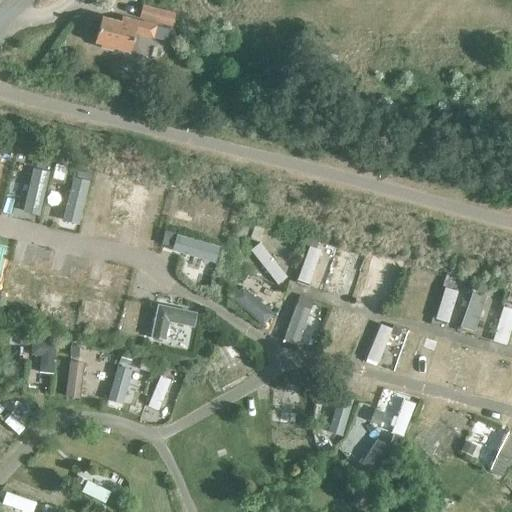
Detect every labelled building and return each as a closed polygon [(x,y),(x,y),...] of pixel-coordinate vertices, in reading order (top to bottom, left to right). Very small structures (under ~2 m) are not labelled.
[(142,6),(139,17),(168,25),(172,13),(142,6)] [(101,18),(95,43),(99,44),(98,47),(111,50),(112,47),(129,52),(134,33),(165,41),(168,30),(120,17),(118,22),(101,18)] [(12,156),(0,153),(0,161),(10,164),(12,156)] [(48,165),(36,162),(35,171),(46,174),(48,165)] [(78,168),(76,177),(89,180),(91,171),(78,168)] [(116,177),(114,186),(127,190),(130,180),(116,177)] [(163,189),(152,186),(150,193),(162,196),(163,189)] [(183,195),(174,192),(172,208),(180,211),(183,195)] [(254,225),(249,238),(258,241),(262,229),(254,225)] [(164,231),(161,244),(170,246),(173,233),(164,231)] [(172,249),(215,261),(220,244),(176,232),(172,249)] [(305,236),(302,244),(315,248),(318,240),(305,236)] [(12,242),(0,239),(0,245),(10,248),(12,242)] [(273,285),(285,278),(262,239),(251,245),(273,285)] [(52,250),(38,247),(36,255),(49,258),(52,250)] [(326,288),(350,293),(359,253),(335,247),(326,288)] [(373,254),(368,267),(380,271),(385,258),(373,254)] [(89,261),(79,258),(76,264),(88,267),(89,261)] [(131,270),(117,267),(115,275),(129,279),(131,270)] [(240,270),(236,278),(243,281),(247,274),(240,270)] [(264,323),(274,310),(240,284),(230,297),(264,323)] [(447,323),(458,288),(444,284),(434,319),(447,323)] [(474,330),(485,293),(471,288),(460,326),(474,330)] [(168,323),(194,326),(196,308),(154,303),(150,336),(166,338),(168,323)] [(511,306),(503,304),(491,340),(505,345),(511,323),(511,306)] [(378,321),(366,359),(379,363),(390,325),(378,321)] [(392,326),(389,334),(398,337),(401,329),(392,326)] [(5,332),(3,345),(17,348),(19,334),(5,332)] [(20,335),(19,345),(27,346),(28,335),(20,335)] [(31,337),(30,353),(39,353),(38,371),(53,371),(54,339),(31,337)] [(425,338),(421,348),(434,352),(437,342),(425,338)] [(234,343),(224,348),(231,360),(240,355),(234,343)] [(70,346),(69,357),(78,357),(79,346),(70,346)] [(121,353),(119,361),(129,365),(132,357),(121,353)] [(65,393),(78,395),(85,361),(71,359),(65,393)] [(244,359),(214,374),(220,387),(251,372),(244,359)] [(154,362),(151,372),(161,375),(164,365),(154,362)] [(117,364),(107,398),(123,402),(133,369),(117,364)] [(318,389),(315,400),(323,402),(326,392),(318,389)] [(343,433),(350,398),(336,395),(329,431),(343,433)] [(404,434),(413,400),(400,397),(391,431),(404,434)] [(374,409),(369,421),(378,425),(383,412),(374,409)] [(295,412),(279,412),(279,424),(295,424),(295,412)] [(442,458),(465,431),(456,422),(432,450),(442,458)] [(511,430),(507,428),(487,468),(501,475),(511,452),(511,430)] [(419,430),(412,439),(420,446),(427,437),(419,430)] [(393,434),(389,444),(400,449),(404,438),(393,434)] [(465,440),(460,450),(471,456),(476,446),(465,440)] [(309,446),(307,453),(310,458),(320,453),(314,443),(309,446)] [(456,450),(424,479),(437,493),(468,463),(456,450)] [(434,455),(429,459),(436,467),(441,462),(434,455)] [(205,463),(195,466),(200,478),(209,475),(205,463)] [(78,476),(75,482),(82,485),(85,479),(78,476)] [(401,483),(394,487),(397,493),(405,489),(401,483)] [(511,492),(503,484),(497,491),(506,500),(511,493),(511,492)] [(238,485),(232,487),(235,497),(241,495),(238,485)] [(30,511),(31,511),(36,500),(6,489),(1,502),(30,511)] [(445,494),(441,498),(445,511),(454,503),(445,494)]
